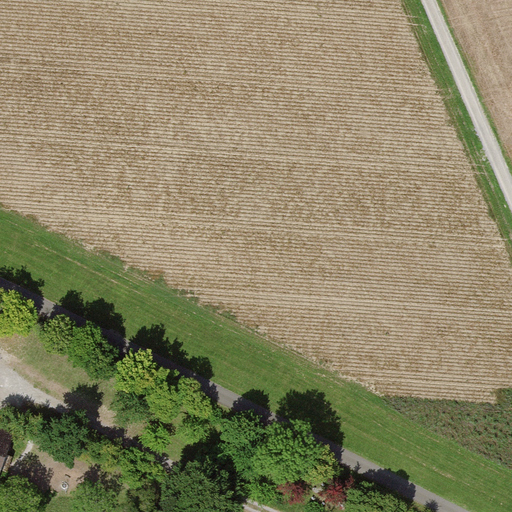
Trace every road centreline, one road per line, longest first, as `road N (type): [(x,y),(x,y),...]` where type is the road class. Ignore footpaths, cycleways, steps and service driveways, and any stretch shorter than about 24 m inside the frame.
road 1 (unclassified): [(452,511),(0,287)]
road 2 (track): [(430,0),(511,193)]
